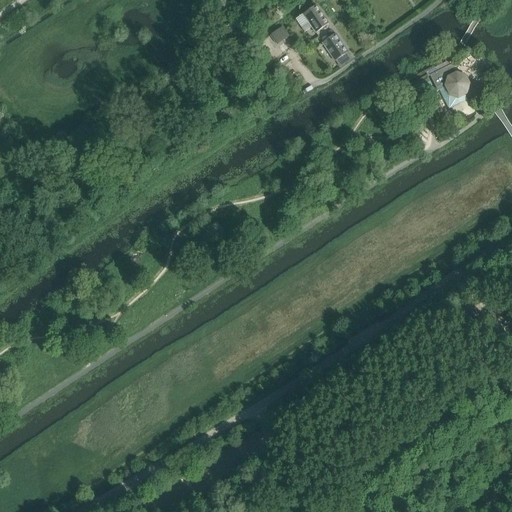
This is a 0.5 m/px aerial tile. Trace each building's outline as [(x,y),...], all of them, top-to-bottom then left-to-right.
[(316,6),(303,15),(316,33),(329,24),(324,17),(316,6)] [(283,27),(271,35),(278,44),(289,36),(283,27)] [(331,37),(331,38),(323,43),(335,62),(348,53),(340,42),(340,41),(338,39),(339,39),(336,34),(331,37)] [(456,74),(452,65),(430,76),(438,91),(446,87),(449,95),(458,98),(462,96),(466,94),(468,89),(469,85),(465,77),(456,74)] [(412,87),(419,101),(425,98),(421,90),(431,85),(428,79),(412,87)] [(446,87),(438,91),(446,110),(464,101),(462,96),(458,98),(449,95),(446,87)]
